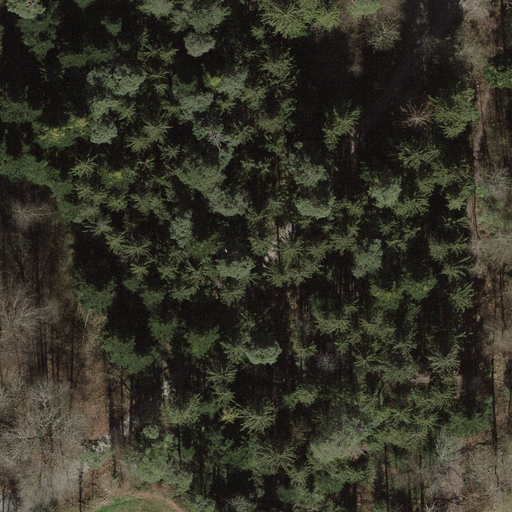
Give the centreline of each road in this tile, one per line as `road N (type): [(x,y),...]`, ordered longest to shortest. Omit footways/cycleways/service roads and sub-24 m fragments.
road 1 (track): [(449,12),(239,319),(37,511)]
road 2 (track): [(464,511),(478,106),(474,39),(449,12)]
